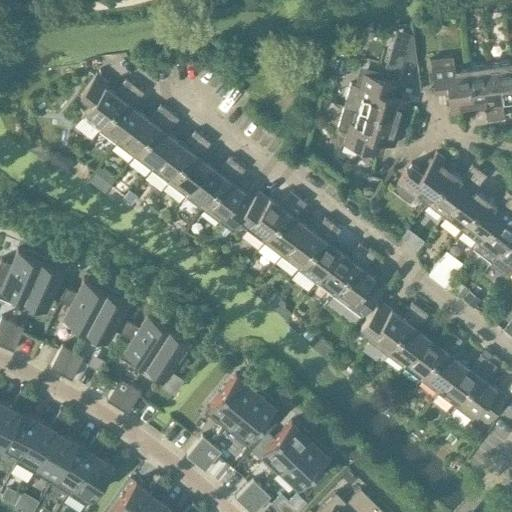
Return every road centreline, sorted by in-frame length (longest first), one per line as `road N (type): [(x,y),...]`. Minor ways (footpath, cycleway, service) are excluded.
road 1 (residential): [(511,353),(131,67)]
road 2 (residential): [(227,511),(152,447),(0,359)]
